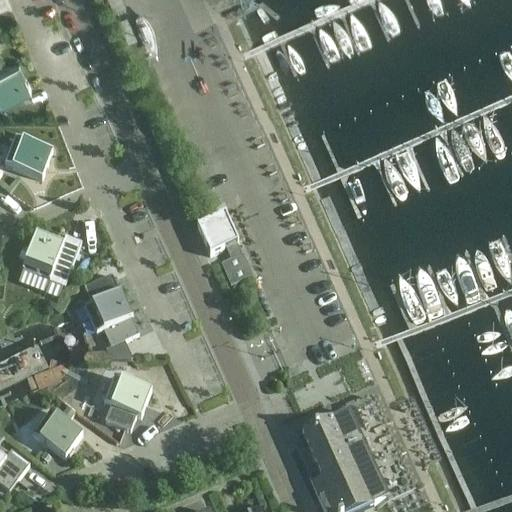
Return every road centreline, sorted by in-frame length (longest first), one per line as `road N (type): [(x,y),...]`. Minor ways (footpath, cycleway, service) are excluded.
road 1 (residential): [(249,403),(143,170)]
road 2 (residential): [(99,190),(201,403)]
road 3 (residential): [(41,496),(249,403)]
road 4 (residential): [(18,0),(99,190)]
road 5 (residential): [(143,170),(68,0)]
road 6 (residential): [(302,511),(249,403)]
